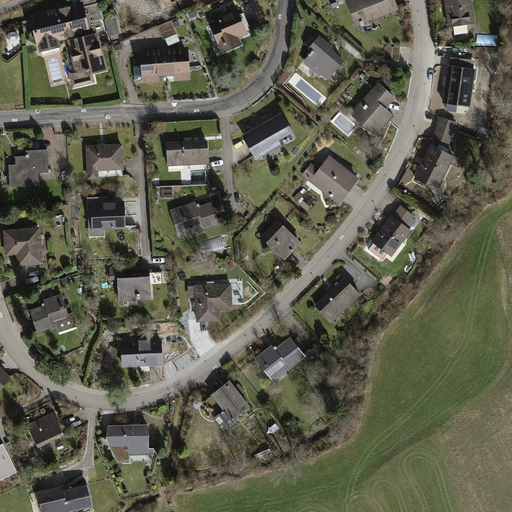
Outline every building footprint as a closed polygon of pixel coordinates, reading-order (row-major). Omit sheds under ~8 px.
[(393,0),(348,0),(347,0),(357,25),(397,9),(393,0)] [(469,0),(445,0),(448,24),(472,22),(469,0)] [(68,5),(29,14),(37,46),(38,46),(40,52),(61,47),(60,41),(67,39),(67,40),(96,33),(93,21),(104,18),(100,2),(84,6),(83,1),(68,5)] [(218,20),(209,23),(222,54),(243,45),(240,37),(249,34),(238,6),(216,16),(218,20)] [(172,20),(157,26),(164,40),(178,34),(172,20)] [(109,38),(119,37),(118,21),(108,22),(109,38)] [(108,70),(98,33),(96,33),(67,40),(74,70),(68,71),(72,88),(95,82),(93,74),(108,70)] [(479,34),(479,44),(497,44),(497,34),(479,34)] [(334,47),(320,35),(308,49),(312,52),(303,62),(320,77),(322,75),(328,80),(345,60),(332,49),(334,47)] [(150,49),(140,51),(143,82),(158,80),(158,75),(173,73),(174,82),(191,80),(187,45),(172,47),(150,49)] [(400,47),(385,46),(384,60),(400,61),(400,47)] [(450,55),(444,100),(467,104),(474,59),(450,55)] [(378,81),(351,113),(375,133),(391,113),(384,106),(394,95),(378,81)] [(283,113),(242,135),(256,160),(297,137),(283,113)] [(439,117),(433,137),(449,142),(455,122),(439,117)] [(208,140),(166,142),(168,166),(209,164),(208,140)] [(123,143),(86,145),(88,180),(99,179),(99,171),(124,170),(123,143)] [(431,145),(414,179),(428,186),(429,184),(439,189),(455,156),(431,145)] [(16,165),(9,165),(10,186),(40,185),(39,172),(49,171),(48,149),(26,151),(26,156),(15,157),(16,165)] [(311,163),(303,174),(337,200),(356,177),(330,156),(320,170),(311,163)] [(108,197),(88,198),(90,237),(105,236),(105,230),(127,229),(125,201),(108,202),(108,197)] [(196,201),(170,210),(179,238),(220,225),(213,202),(198,206),(196,201)] [(390,213),(371,240),(391,254),(410,227),(405,223),(412,214),(401,206),(394,216),(390,213)] [(275,219),(261,235),(286,256),(299,240),(275,219)] [(40,227),(3,230),(5,256),(17,255),(18,266),(43,264),(40,227)] [(151,276),(128,277),(127,266),(109,267),(110,280),(118,280),(119,302),(152,300),(151,276)] [(342,278),(315,307),(330,321),(358,293),(342,278)] [(232,283),(195,285),(197,322),(221,321),(220,310),(234,309),(232,283)] [(45,305),(30,310),(37,333),(55,327),(57,333),(78,326),(74,312),(68,313),(62,294),(43,300),(45,305)] [(162,338),(120,341),(122,368),(164,365),(162,338)] [(273,346),(257,358),(274,380),(303,357),(290,340),(276,350),(273,346)] [(0,369),(0,385),(8,375),(0,369)] [(230,381),(213,394),(232,418),(249,405),(230,381)] [(52,413),(27,426),(38,447),(63,435),(52,413)] [(146,424),(106,424),(106,444),(112,444),(112,461),(127,461),(127,454),(154,454),(154,445),(146,445),(146,424)] [(0,476),(15,470),(4,445),(0,446),(0,476)] [(91,505),(86,483),(62,489),(61,485),(36,491),(41,511),(71,511),(71,510),(91,505)]
